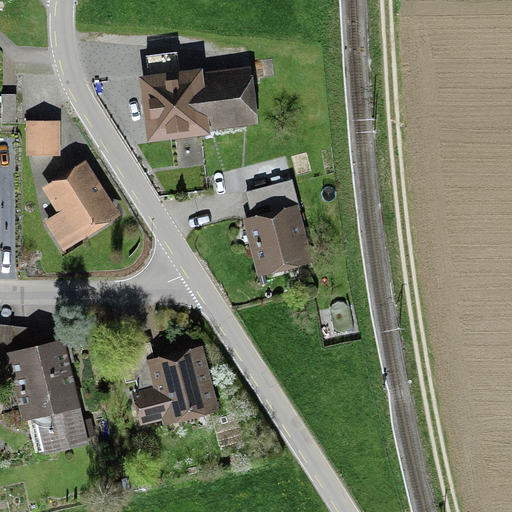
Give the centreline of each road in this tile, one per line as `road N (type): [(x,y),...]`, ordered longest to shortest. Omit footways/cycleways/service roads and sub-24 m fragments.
road 1 (track): [(449,511),(402,222),(388,0)]
road 2 (unclassified): [(192,270),(77,89),(64,47),(65,0)]
road 3 (unclassified): [(341,511),(192,270)]
road 4 (residential): [(0,290),(149,289),(192,270)]
road 5 (track): [(230,43),(63,30)]
